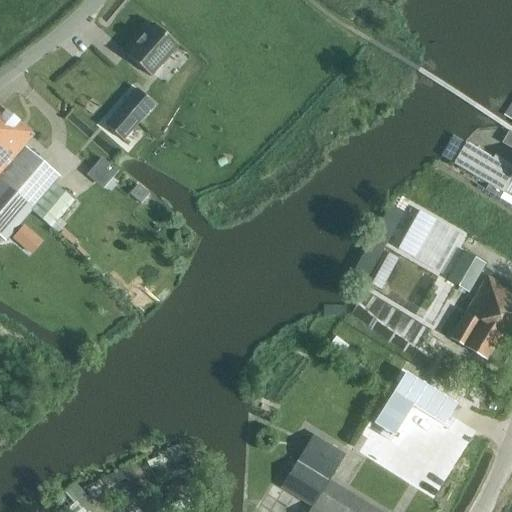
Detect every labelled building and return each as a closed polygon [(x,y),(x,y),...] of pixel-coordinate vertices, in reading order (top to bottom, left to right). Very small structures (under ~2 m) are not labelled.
[(125,53),(150,75),(176,44),(152,22),(125,53)] [(136,89),(104,125),(122,141),(154,105),(136,89)] [(0,171),(30,135),(0,110),(0,171)] [(502,193),(503,194),(511,179),(511,167),(493,156),(492,159),(465,143),(453,165),(487,185),(502,193)] [(26,149),(0,179),(0,182),(52,226),(73,201),(52,183),(58,176),(26,149)] [(101,156),(87,175),(105,188),(119,170),(101,156)] [(0,182),(0,237),(3,240),(29,209),(50,228),(52,226),(0,182)] [(128,195),(137,203),(140,201),(147,192),(137,184),(128,195)] [(487,185),(484,190),(499,199),(502,193),(487,185)] [(417,221),(400,258),(407,261),(401,275),(392,271),(381,293),(418,310),(446,249),(430,242),(435,230),(417,221)] [(30,256),(44,240),(25,223),(11,238),(30,256)] [(363,293),(390,237),(375,230),(348,286),(363,293)] [(447,280),(468,293),(485,263),(464,251),(447,280)] [(379,269),(370,284),(381,290),(390,275),(379,269)] [(453,333),(450,339),(486,361),(511,318),(511,291),(487,277),(475,297),(453,333)] [(429,338),(424,346),(433,351),(437,342),(429,338)] [(401,371),(369,422),(390,435),(409,404),(440,423),(452,402),(401,371)] [(280,488),(311,508),(308,511),(378,511),(338,487),(339,486),(338,486),(337,486),(324,479),(328,473),(331,475),(344,455),(312,435),(280,488)] [(155,511),(187,511),(200,506),(189,481),(175,488),(180,500),(155,511)] [(51,501),(61,511),(88,511),(67,487),(51,501)]
